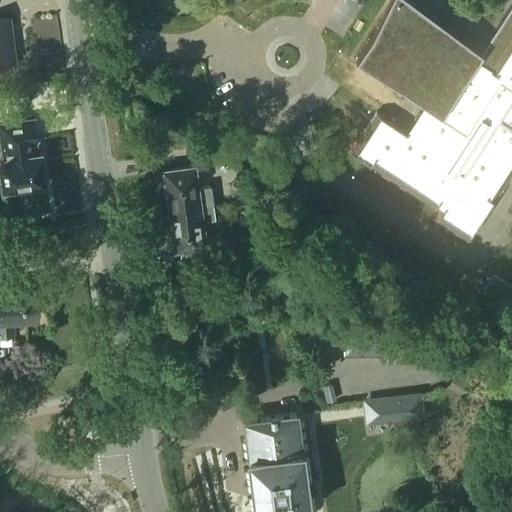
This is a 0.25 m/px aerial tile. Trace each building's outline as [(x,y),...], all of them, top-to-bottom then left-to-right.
[(511,3),(482,50),(404,0),(393,0),(356,57),(426,102),(407,131),(377,111),(351,150),(435,206),(438,202),(443,206),(436,217),(468,238),(511,170),(511,3)] [(0,62),(16,60),(10,17),(0,18),(0,62)] [(44,183),(40,157),(36,157),(34,143),(37,142),(33,120),(1,124),(5,158),(0,158),(0,160),(4,189),(44,183)] [(170,208),(214,203),(211,184),(198,186),(195,165),(165,169),(170,208)] [(239,173),(230,187),(252,202),(261,188),(239,173)] [(214,203),(170,208),(176,247),(205,243),(202,219),(216,217),(214,203)] [(259,252),(258,239),(263,238),(261,214),(245,215),(246,227),(232,228),(233,242),(235,255),(259,252)] [(0,319),(39,316),(36,285),(12,287),(10,256),(0,256),(0,319)] [(511,284),(495,273),(484,290),(511,308),(511,284)] [(369,319),(370,351),(412,351),(412,332),(411,318),(369,319)] [(332,383),(322,385),(327,402),(337,399),(332,383)] [(422,394),(402,396),(404,416),(425,414),(422,394)] [(249,456),(256,511),(282,511),(284,511),(283,511),(309,511),(309,508),(310,508),(302,449),(297,412),(245,419),(249,456)]
